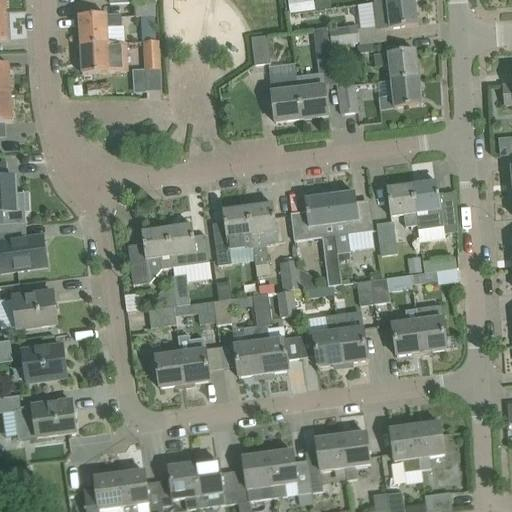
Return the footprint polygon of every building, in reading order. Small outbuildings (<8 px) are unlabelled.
[(330,0),(289,0),(291,14),(332,9),(330,0)] [(414,0),(409,0),(388,3),(376,4),(373,5),(376,28),(376,32),(388,31),(391,30),(418,27),(414,0)] [(157,17),(156,4),(135,5),(135,18),(157,17)] [(7,12),(0,12),(0,41),(8,41),(7,12)] [(80,17),(81,47),(108,45),(107,27),(122,26),(121,15),(80,17)] [(359,27),(331,30),(333,47),(361,44),(359,27)] [(313,32),(318,63),(333,61),(329,30),(313,32)] [(252,40),(255,68),(271,66),(268,38),(252,40)] [(145,72),(161,71),(159,43),(144,44),(145,72)] [(81,47),(83,76),(127,73),(125,44),(111,45),(108,45),(81,47)] [(374,46),(358,48),(359,56),(375,54),(374,46)] [(391,67),(392,82),(419,78),(416,52),(389,55),(374,57),(375,69),(391,67)] [(0,95),(11,95),(9,65),(0,65),(0,95)] [(323,76),(297,79),(302,121),(329,118),(323,76)] [(419,78),(392,82),(394,98),(379,99),(380,111),(395,110),(422,107),(419,78)] [(297,79),(271,82),(276,125),(302,121),(297,79)] [(89,98),(103,96),(101,87),(97,88),(96,85),(87,86),(89,98)] [(338,90),(342,116),(359,114),(355,88),(338,90)] [(0,95),(0,139),(7,139),(6,125),(13,124),(11,95),(0,95)] [(0,227),(27,226),(26,213),(30,213),(29,195),(25,195),(25,193),(23,194),(23,195),(17,195),(16,179),(7,180),(6,166),(0,166),(0,227)] [(438,184),(413,187),(419,232),(444,229),(444,228),(457,226),(455,193),(439,196),(438,184)] [(419,232),(413,187),(387,191),(391,218),(404,217),(406,229),(418,228),(418,232),(419,232)] [(356,195),(331,198),(339,256),(341,255),(342,262),(352,261),(349,236),(375,233),(371,206),(357,207),(356,195)] [(307,214),(291,216),(295,243),(323,240),(330,287),(343,287),(339,256),(331,198),(305,202),(307,214)] [(274,206),(248,209),(254,249),(257,268),(270,267),(267,247),(279,246),(274,206)] [(231,252),(254,249),(248,209),(223,213),(225,225),(213,226),(219,268),(233,266),(231,252)] [(382,258),(398,256),(394,224),(378,226),(382,258)] [(193,227),(168,230),(173,270),(210,265),(206,237),(195,239),(193,227)] [(173,270),(168,230),(142,234),(144,246),(128,248),(134,287),(151,285),(149,273),(162,271),(173,270)] [(0,275),(48,269),(43,238),(27,240),(0,244),(0,275)] [(422,275),(420,259),(408,260),(409,276),(422,275)] [(456,259),(423,263),(425,276),(438,274),(438,272),(457,270),(456,259)] [(299,263),(281,265),(285,293),(303,290),(299,263)] [(438,274),(440,287),(459,284),(458,270),(457,270),(438,272),(438,274)] [(425,276),(413,278),(414,286),(439,283),(438,274),(425,276)] [(174,279),(178,309),(191,307),(187,277),(174,279)] [(414,286),(413,278),(373,283),(376,306),(391,304),(389,290),(414,286)] [(373,283),(333,288),(334,297),(359,294),(361,308),(376,306),(373,283)] [(230,284),(217,286),(220,304),(232,302),(230,284)] [(309,301),(334,297),(333,288),(308,292),(309,301)] [(13,299),(18,332),(58,326),(53,293),(13,299)] [(282,319),(297,317),(293,294),(279,296),(282,319)] [(268,297),(254,299),(255,308),(265,376),(289,373),(285,341),(270,343),(268,327),(272,326),(268,297)] [(255,308),(254,299),(232,302),(220,304),(214,304),(218,328),(233,326),(231,311),(255,308)] [(178,309),(175,309),(176,318),(198,315),(197,306),(191,307),(178,309)] [(441,308),(418,311),(424,355),(447,351),(441,308)] [(176,318),(175,309),(149,313),(152,330),(177,327),(176,318)] [(407,324),(392,326),(397,358),(424,355),(418,311),(406,313),(407,324)] [(347,316),(337,317),(344,365),(368,362),(364,331),(350,333),(347,316)] [(344,365),(337,317),(327,319),(330,335),(314,337),(318,369),(344,365)] [(245,346),(235,348),(239,380),(265,376),(258,328),(244,330),(245,346)] [(179,339),(181,355),(186,387),(211,384),(207,351),(205,341),(190,343),(189,337),(179,339)] [(0,344),(0,358),(12,357),(10,343),(0,344)] [(23,353),(28,385),(67,380),(63,348),(23,353)] [(186,387),(181,355),(156,358),(160,390),(186,387)] [(0,400),(0,415),(21,412),(19,398),(0,400)] [(33,408),(37,440),(77,434),(72,403),(33,408)] [(441,425),(416,428),(420,461),(422,472),(431,471),(429,459),(445,457),(441,425)] [(395,464),(403,463),(405,474),(422,472),(420,461),(416,428),(390,432),(395,464)] [(366,435),(341,438),(347,483),(357,482),(357,474),(357,469),(371,467),(366,435)] [(320,474),(346,471),(341,438),(316,442),(320,474)] [(293,453),(268,456),(274,501),(289,499),(287,487),(297,485),(300,507),(313,506),(311,495),(309,477),(307,463),(295,465),(293,453)] [(245,472),(233,474),(239,511),(252,511),(251,504),(274,501),(268,456),(243,460),(245,472)] [(219,463),(194,466),(200,511),(237,506),(233,474),(221,475),(219,463)] [(192,511),(200,511),(194,466),(169,470),(173,502),(186,500),(187,511),(192,511)] [(145,473),(120,476),(124,511),(139,511),(139,506),(149,505),(145,473)] [(124,511),(120,476),(95,480),(96,492),(84,494),(86,511),(124,511)] [(320,476),(309,477),(311,495),(323,494),(320,476)] [(389,497),(391,511),(406,511),(406,509),(404,494),(389,497)] [(425,498),(426,506),(427,511),(451,511),(452,511),(450,495),(425,498)]
